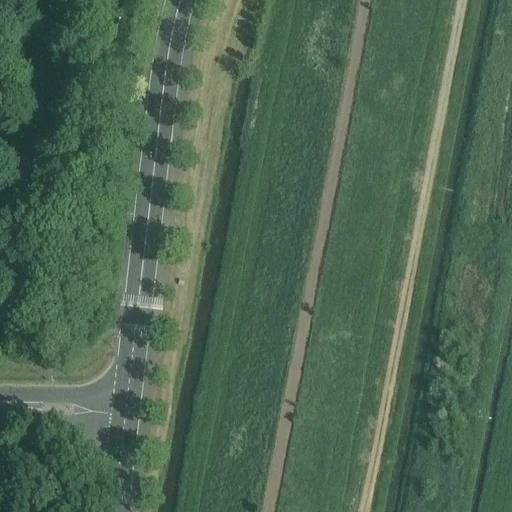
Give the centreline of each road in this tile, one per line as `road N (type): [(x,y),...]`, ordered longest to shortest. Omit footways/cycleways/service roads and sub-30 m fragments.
road 1 (track): [(364,511),(461,0)]
road 2 (secondary): [(124,417),(180,0)]
road 3 (unclassified): [(124,417),(0,403)]
